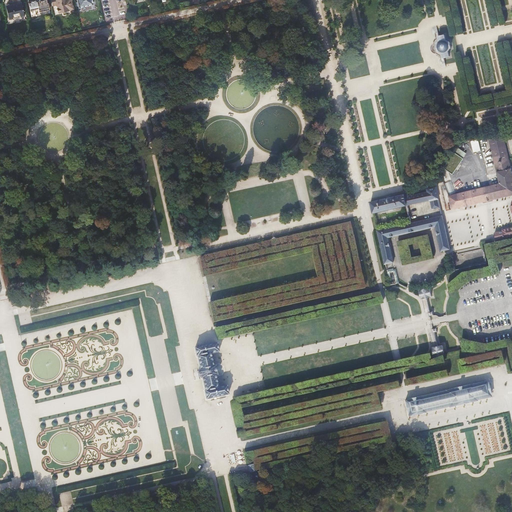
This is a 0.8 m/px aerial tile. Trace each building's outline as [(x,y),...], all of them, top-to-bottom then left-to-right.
[(71,0),(51,0),(53,6),(57,5),(58,8),(57,9),(58,12),(59,12),(74,9),(71,0)] [(39,15),(39,12),(45,11),(46,13),(47,11),(49,10),(47,1),(38,3),(37,1),(36,1),(28,2),(31,17),(36,16),(39,15)] [(10,12),(7,13),(9,20),(25,16),(22,3),(8,6),(10,12)] [(438,44),(437,45),(438,50),(439,50),(442,52),(444,58),(450,56),(449,51),(450,48),(452,48),(450,41),(449,41),(446,39),(445,34),(439,36),(440,41),(438,44)] [(478,189),(448,196),(452,210),(511,195),(511,171),(503,132),(489,135),(500,183),(483,187),(482,185),(477,186),(478,189)] [(479,138),(471,140),(474,152),(481,150),(479,138)] [(454,153),(444,169),(453,174),(463,158),(454,153)] [(441,214),(442,216),(443,216),(442,212),(444,211),(443,206),(441,206),(439,199),(445,197),(444,192),(438,193),(436,188),(427,190),(428,192),(405,197),(404,195),(404,194),(371,201),(374,213),(430,200),(432,209),(440,208),(441,214)] [(496,236),(494,236),(495,241),(511,236),(511,205),(510,206),(511,212),(511,227),(503,230),(502,231),(495,233),(496,236)] [(377,230),(385,264),(394,262),(388,237),(436,226),(442,251),(450,249),(443,216),(442,216),(377,230)] [(398,284),(394,269),(387,270),(390,286),(398,284)] [(430,288),(420,290),(422,298),(426,297),(431,296),(430,288)] [(199,347),(195,348),(195,352),(197,357),(200,369),(199,369),(199,370),(197,372),(198,377),(201,378),(201,379),(202,379),(205,390),(204,391),(206,400),(216,397),(218,397),(220,397),(229,395),(227,386),(218,388),(216,376),(218,375),(217,370),(216,365),(214,366),(211,354),(219,352),(217,343),(204,346),(199,347)] [(438,346),(433,348),(435,356),(444,354),(444,353),(442,345),(438,346)] [(406,403),(405,403),(406,406),(408,411),(407,411),(408,415),(409,415),(409,416),(411,416),(414,416),(414,415),(420,413),(421,414),(423,413),(425,412),(449,406),(449,407),(466,403),(469,403),(469,402),(476,401),(476,400),(488,397),(488,398),(491,397),(490,395),(491,395),(490,392),(489,392),(488,387),(489,387),(488,383),(487,383),(487,382),(485,382),(485,383),(473,386),(473,384),(446,391),(446,392),(423,397),(423,396),(421,397),(421,396),(417,397),(407,400),(405,401),(406,403)] [(256,464),(248,466),(250,474),(258,472),(256,464)]
